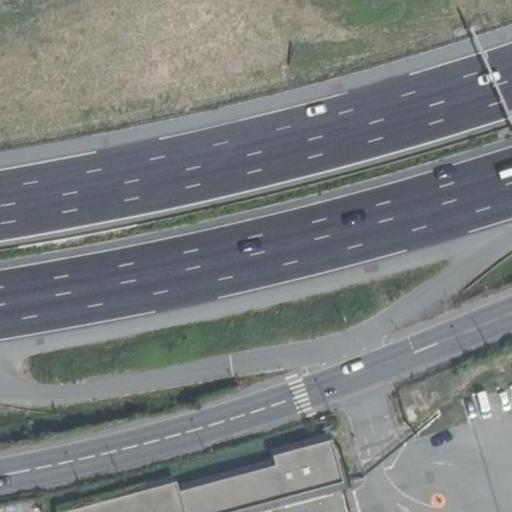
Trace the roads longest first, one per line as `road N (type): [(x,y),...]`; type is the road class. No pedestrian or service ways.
road 1 (secondary): [(0,470),(165,439),(347,380),(511,313)]
road 2 (motorway): [(511,83),(402,121),(196,174),(0,212)]
road 3 (motorway): [(0,306),(241,259),(511,184)]
